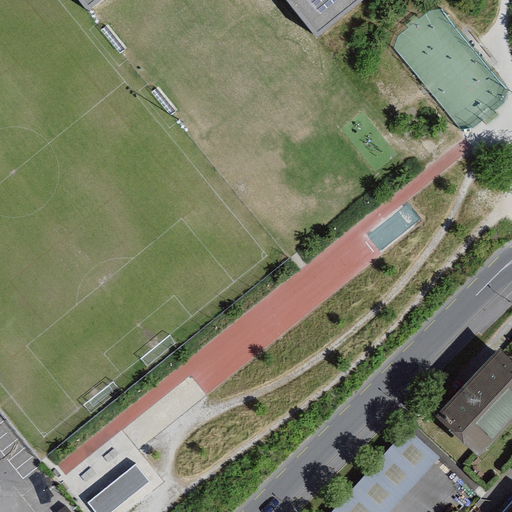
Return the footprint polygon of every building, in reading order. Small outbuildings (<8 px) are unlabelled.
[(292,0),(318,31),(357,0),(292,0)] [(511,361),(500,351),(437,418),(479,458),(511,423),(511,361)] [(409,430),(334,511),(390,511),(440,458),(409,430)] [(95,511),(113,511),(150,482),(136,464),(88,503),(95,511)] [(511,511),(511,502),(502,511),(511,511)]
